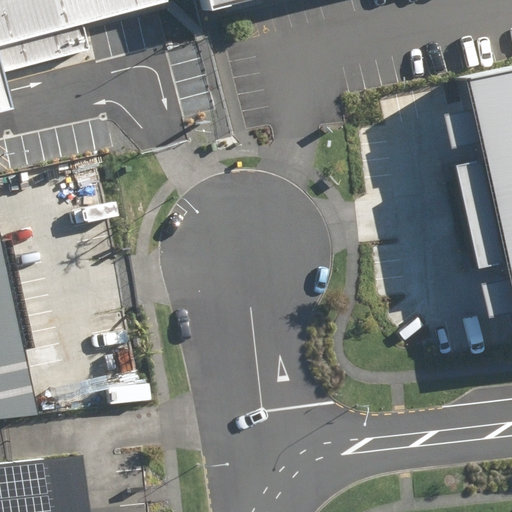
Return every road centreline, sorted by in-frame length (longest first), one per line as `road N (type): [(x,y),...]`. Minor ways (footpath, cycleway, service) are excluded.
road 1 (unclassified): [(283,474),(333,448),(511,427)]
road 2 (unclassified): [(283,474),(263,410),(249,268)]
